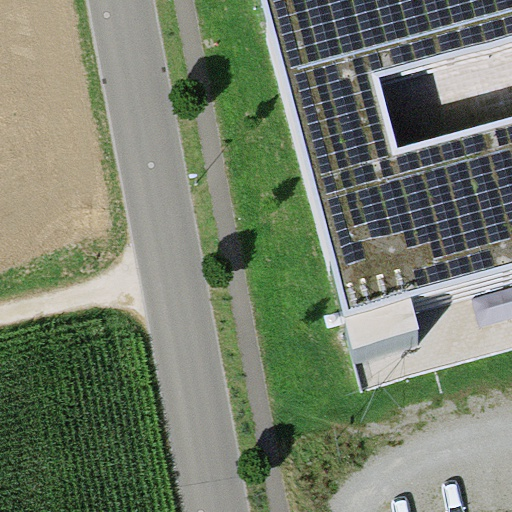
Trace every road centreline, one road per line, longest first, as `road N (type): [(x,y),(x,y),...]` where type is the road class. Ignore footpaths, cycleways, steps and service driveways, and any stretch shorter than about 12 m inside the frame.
road 1 (tertiary): [(113,0),(212,511)]
road 2 (track): [(0,319),(165,276)]
